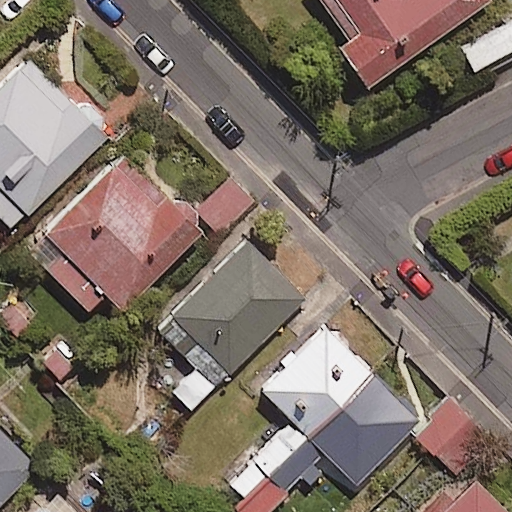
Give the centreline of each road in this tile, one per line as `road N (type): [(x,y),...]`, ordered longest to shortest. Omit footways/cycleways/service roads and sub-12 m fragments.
road 1 (tertiary): [(132,0),(343,212)]
road 2 (tertiary): [(343,212),(511,387)]
road 3 (residential): [(343,212),(511,121)]
